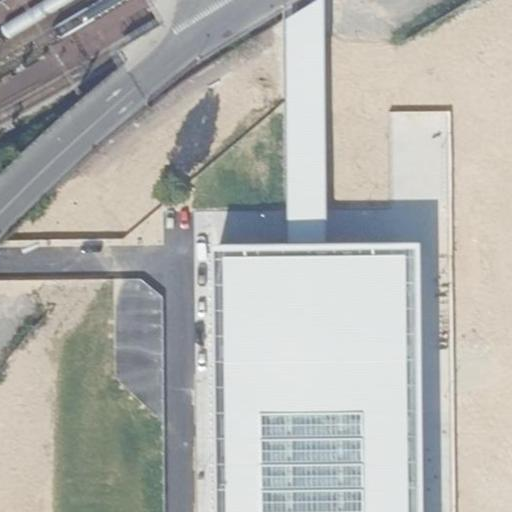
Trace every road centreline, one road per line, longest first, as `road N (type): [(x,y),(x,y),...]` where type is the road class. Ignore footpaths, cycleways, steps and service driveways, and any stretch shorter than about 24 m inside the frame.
road 1 (unclassified): [(0,208),(191,39)]
road 2 (unclassified): [(178,262),(183,511)]
road 3 (unclassified): [(178,262),(0,256)]
